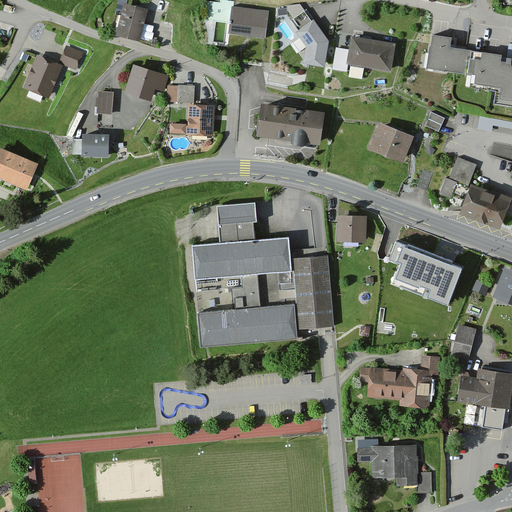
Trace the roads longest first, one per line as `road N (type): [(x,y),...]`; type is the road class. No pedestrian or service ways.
road 1 (residential): [(35,11),(222,76),(233,99),(233,167)]
road 2 (secondary): [(233,167),(329,183),(511,250)]
road 3 (secondary): [(0,242),(158,177),(233,167)]
road 4 (residential): [(342,511),(328,357)]
